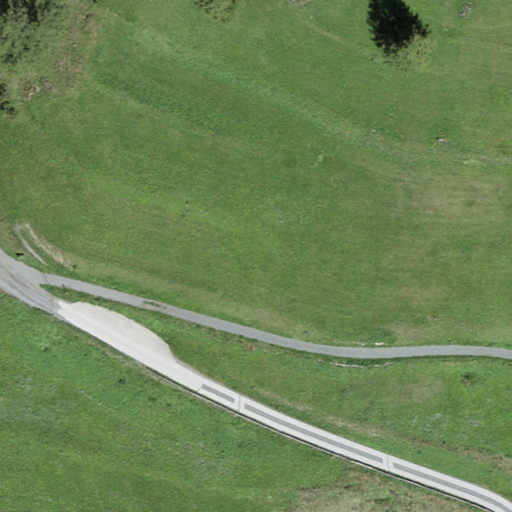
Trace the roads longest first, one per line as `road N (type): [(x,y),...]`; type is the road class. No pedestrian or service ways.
road 1 (track): [(508,511),(484,489),(272,421),(33,296),(1,268)]
road 2 (track): [(1,268),(308,346),(511,354)]
